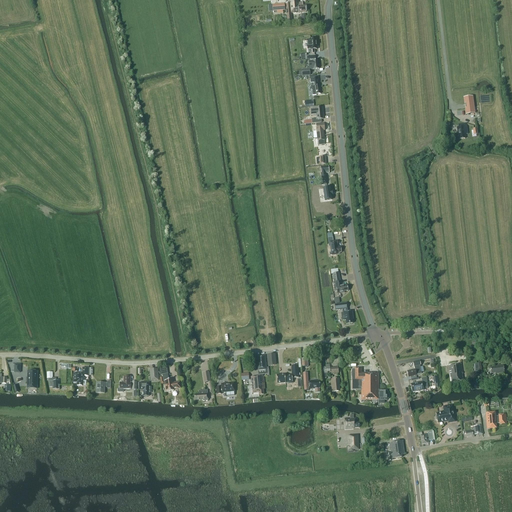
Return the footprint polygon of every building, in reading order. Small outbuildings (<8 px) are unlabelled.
[(299,13),(299,12),(304,12),(304,13),(305,13),(306,12),(306,6),(302,6),(302,5),(302,3),(298,3),(297,0),(289,0),(289,4),(286,4),(286,5),(286,12),(287,22),(291,21),(290,13),(299,13)] [(307,70),(301,70),(302,76),(310,75),(309,69),(319,69),(318,60),(315,61),(315,59),(310,59),(311,61),(310,61),(310,65),(307,65),(307,70)] [(313,96),(316,95),(316,94),(321,94),(320,85),(319,85),(318,76),(315,77),(312,77),(310,77),(311,87),(312,90),(313,96)] [(472,97),(464,98),(465,109),(467,108),(468,114),(474,114),(472,97)] [(316,114),(317,118),(312,119),(312,123),(317,123),(321,122),(321,119),(323,119),(322,107),(316,108),(316,109),(313,109),(314,114),(316,114)] [(317,131),(316,131),(317,141),(321,141),(323,141),(324,141),(323,133),(322,133),(322,131),(322,130),(324,130),(323,123),(316,124),(317,131)] [(459,127),(456,128),(458,135),(459,140),(466,139),(465,134),(468,133),(467,123),(458,125),(459,127)] [(320,172),(321,179),(320,179),(321,185),(326,184),(325,176),(324,174),(327,174),(327,172),(329,172),(328,167),(320,168),(320,172)] [(332,200),(331,195),(332,195),(332,192),(331,192),(330,187),(323,188),(325,201),(332,200)] [(330,247),(330,246),(333,246),(333,251),(330,252),(331,255),(336,254),(338,252),(342,252),(341,246),(337,246),(337,244),(339,244),(338,240),(333,241),(333,237),(328,238),(329,247),(330,247)] [(341,280),(340,272),(333,273),(334,281),(335,281),(335,286),(334,286),(335,291),(338,291),(338,293),(345,292),(345,290),(348,290),(347,285),(344,285),(344,284),(340,285),(339,281),(341,280)] [(344,320),(346,320),(346,323),(353,323),(353,318),(352,311),(342,312),(342,319),(343,320),(344,320)] [(268,366),(276,365),(275,355),(267,356),(268,366)] [(258,371),(267,370),(265,356),(257,357),(258,371)] [(415,367),(415,368),(415,370),(407,372),(409,378),(417,376),(417,375),(421,374),(420,366),(421,366),(420,361),(413,362),(414,367),(415,367)] [(462,364),(449,365),(450,379),(452,379),(453,382),(463,381),(462,375),(463,375),(462,364)] [(298,365),(291,366),(292,375),(285,376),(285,375),(277,375),(277,384),(286,383),(286,382),(293,382),(292,379),(299,378),(298,365)] [(322,373),(323,373),(323,377),(328,377),(328,372),(330,372),(330,367),(330,365),(326,365),(326,367),(322,367),(322,373)] [(505,373),(504,365),(497,366),(497,367),(491,368),(492,374),(496,373),(496,374),(505,373)] [(362,368),(355,368),(355,379),(352,379),(353,389),(362,389),(362,400),(378,400),(378,402),(379,402),(379,403),(385,403),(385,400),(387,400),(389,399),(389,397),(387,395),(387,391),(379,391),(379,374),(374,374),(374,373),(362,373),(362,368)] [(28,370),(27,383),(29,383),(28,385),(36,385),(36,387),(37,371),(28,370)] [(159,381),(158,370),(151,370),(151,381),(159,381)] [(56,381),(54,381),(52,381),(52,373),(47,373),(47,379),(49,379),(49,387),(52,387),(52,390),(59,390),(59,381),(56,381)] [(2,383),(6,384),(6,385),(5,385),(5,392),(10,392),(11,379),(7,379),(6,379),(6,378),(1,378),(1,374),(0,374),(0,383),(2,383)] [(74,381),(74,383),(77,383),(77,386),(82,386),(82,381),(83,381),(83,376),(83,374),(82,374),(74,374),(74,381)] [(252,387),(253,387),(254,393),(259,392),(260,394),(264,394),(263,388),(265,388),(263,375),(251,376),(252,387)] [(124,390),(131,390),(131,383),(131,377),(123,377),(123,383),(119,383),(119,388),(118,388),(118,389),(118,392),(123,393),(123,392),(124,390)] [(428,388),(427,378),(422,378),(423,382),(415,383),(415,384),(411,385),(412,392),(416,391),(417,392),(424,390),(424,389),(428,388)] [(303,379),(304,391),(309,390),(308,388),(309,388),(309,389),(315,389),(315,392),(320,392),(319,388),(320,388),(320,381),(314,381),(309,381),(309,382),(308,382),(308,379),(303,379)] [(331,380),(332,392),(338,392),(338,390),(339,390),(339,379),(331,380)] [(96,393),(105,393),(105,387),(108,387),(108,388),(111,388),(112,380),(108,380),(108,383),(105,383),(105,382),(97,382),(96,393)] [(165,381),(166,392),(174,390),(174,389),(181,388),(180,382),(176,382),(176,383),(173,384),(173,380),(169,380),(165,381)] [(149,387),(149,382),(140,383),(140,390),(144,390),(144,396),(149,396),(149,392),(150,392),(150,387),(149,387)] [(222,394),(222,393),(235,391),(234,383),(222,385),(222,387),(217,388),(218,395),(222,394)] [(195,394),(195,400),(203,400),(203,401),(208,401),(208,400),(209,400),(208,394),(208,391),(199,391),(199,394),(195,394)] [(443,408),(444,413),(436,415),(436,416),(435,418),(435,420),(437,422),(437,423),(448,422),(448,424),(455,423),(452,407),(443,408)] [(500,425),(506,424),(506,416),(499,416),(499,417),(495,417),(495,414),(486,414),(488,430),(495,429),(495,425),(500,424),(500,425)] [(344,419),(345,430),(351,430),(351,428),(359,428),(359,423),(356,423),(356,417),(354,418),(353,415),(350,415),(350,418),(344,419)] [(473,432),(465,433),(466,438),(468,438),(468,439),(475,438),(474,435),(479,435),(478,435),(481,434),(480,426),(473,427),(474,432),(473,432)] [(420,437),(421,445),(429,444),(429,442),(433,441),(432,433),(427,433),(428,436),(426,436),(420,437)] [(349,450),(352,450),(358,450),(358,439),(349,439),(349,447),(349,450)] [(389,443),(389,444),(390,453),(388,453),(389,456),(391,455),(392,459),(402,458),(402,456),(404,455),(402,440),(390,442),(390,443),(389,443)]
